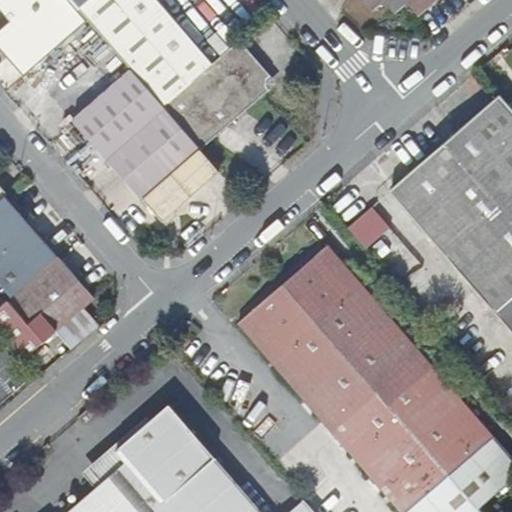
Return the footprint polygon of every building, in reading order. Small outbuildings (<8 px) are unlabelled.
[(81,9),(72,0),(0,0),(0,7),(12,21),(0,31),(0,46),(25,76),(90,20),(81,9)] [(72,0),(81,9),(91,0),(72,0)] [(212,63),(157,0),(91,0),(81,9),(90,20),(133,70),(164,105),(212,63)] [(420,15),(437,0),(363,0),(372,10),(384,0),(386,0),(397,12),(409,1),(420,15)] [(202,149),(278,83),(240,39),(212,63),(164,105),(167,109),(201,148),(202,149)] [(109,160),(167,109),(164,105),(133,70),(74,120),(109,160)] [(511,328),(511,107),(501,95),(392,190),(511,328)] [(142,199),(201,148),(167,109),(109,160),(142,199)] [(164,221),(221,171),(202,149),(145,198),(164,221)] [(9,195),(0,183),(0,202),(5,198),(9,195)] [(58,258),(5,198),(0,202),(0,281),(13,297),(58,258)] [(368,251),(392,229),(372,207),(348,230),(368,251)] [(401,511),(483,511),(481,509),(511,481),(511,455),(330,245),(317,257),(319,260),(277,297),(274,294),(240,323),(401,511)] [(0,325),(27,357),(95,298),(59,256),(58,258),(13,297),(0,308),(0,325)] [(277,297),(319,260),(317,257),(274,294),(277,297)] [(98,487),(68,511),(317,511),(306,499),(290,511),(264,511),(174,407),(172,406),(169,406),(166,408),(164,410),(152,420),(123,445),(122,448),(121,451),(122,454),(128,461),(98,487)] [(98,487),(128,461),(122,454),(121,451),(122,448),(123,445),(152,420),(149,416),(86,472),(98,487)] [(265,441),(263,455),(285,458),(286,444),(265,441)]
